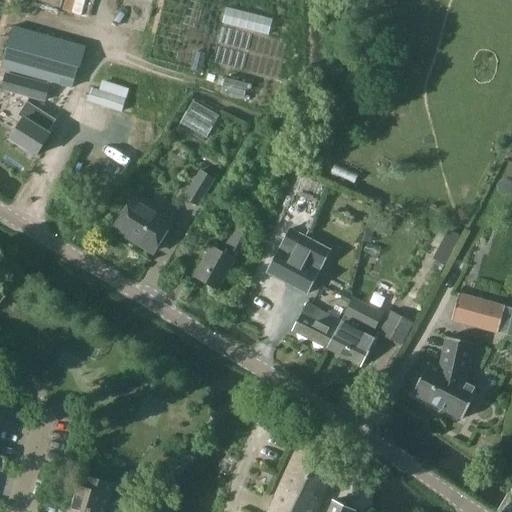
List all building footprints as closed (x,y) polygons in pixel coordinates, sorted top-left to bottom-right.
[(84,12),(86,0),(65,0),(64,7),(84,12)] [(72,88),(78,68),(80,68),(86,47),(13,27),(1,69),(72,88)] [(255,33),(252,49),(276,53),(279,38),(255,33)] [(196,51),(191,69),(202,71),(206,53),(196,51)] [(7,74),(2,89),(46,101),(50,85),(7,74)] [(222,93),(245,99),(249,84),(226,78),(222,93)] [(121,113),(125,101),(128,91),(103,83),(100,93),(91,90),(87,101),(121,113)] [(193,101),(180,124),(206,138),(219,115),(193,101)] [(37,156),(51,134),(49,133),(57,121),(28,102),(19,116),(25,119),(11,140),(37,156)] [(200,170),(184,198),(199,207),(216,180),(200,170)] [(114,227),(153,251),(171,222),(145,206),(148,202),(135,194),(114,227)] [(213,230),(204,225),(194,243),(203,248),(213,230)] [(253,234),(237,225),(226,246),(242,254),(253,234)] [(278,249),(267,271),(308,293),(320,271),(331,250),(290,227),(278,249)] [(449,229),(433,259),(436,261),(445,265),(461,235),(449,229)] [(366,243),(363,252),(378,257),(381,248),(366,243)] [(235,259),(211,245),(194,275),(218,289),(235,259)] [(505,306),(458,293),(451,320),(498,332),(505,306)] [(377,332),(374,330),(382,313),(353,298),(341,320),(326,348),(360,365),(377,332)] [(326,348),(341,320),(307,303),(293,330),(326,348)] [(378,332),(400,344),(412,322),(389,310),(378,332)] [(446,337),(440,369),(428,363),(412,394),(462,419),(464,414),(468,416),(473,407),(469,405),(478,389),(464,381),(472,342),(446,337)] [(314,511),(335,467),(297,449),(268,511),(314,511)] [(74,485),(68,507),(86,511),(104,511),(112,484),(88,477),(85,488),(74,485)] [(353,511),(354,510),(332,500),(327,511),(353,511)]
